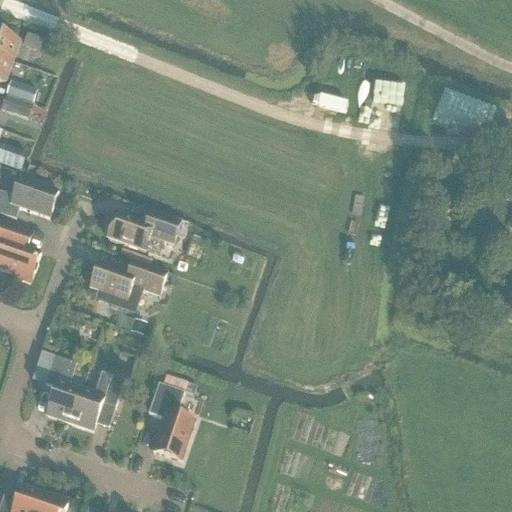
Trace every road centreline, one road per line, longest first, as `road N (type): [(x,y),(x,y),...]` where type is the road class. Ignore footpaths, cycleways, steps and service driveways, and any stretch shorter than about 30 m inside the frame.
road 1 (residential): [(420,136),(345,132),(284,114),(0,3)]
road 2 (residential): [(185,506),(0,442)]
road 3 (residential): [(37,327),(81,197)]
